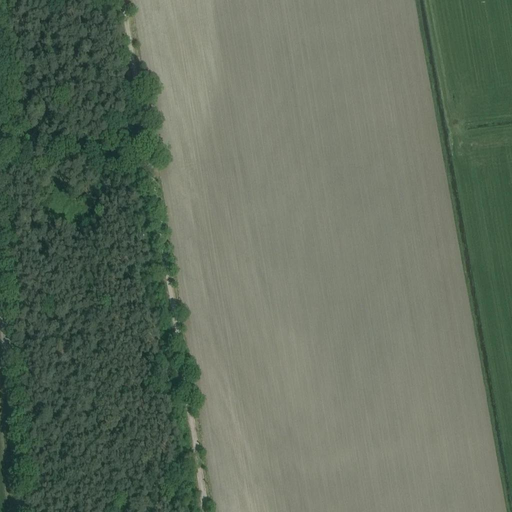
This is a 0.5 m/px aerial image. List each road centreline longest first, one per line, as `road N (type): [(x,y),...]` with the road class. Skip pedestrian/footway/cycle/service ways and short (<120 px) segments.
road 1 (track): [(202,511),(145,174)]
road 2 (unclassified): [(20,511),(0,273)]
road 3 (track): [(145,174),(119,0)]
road 4 (track): [(0,151),(145,174)]
